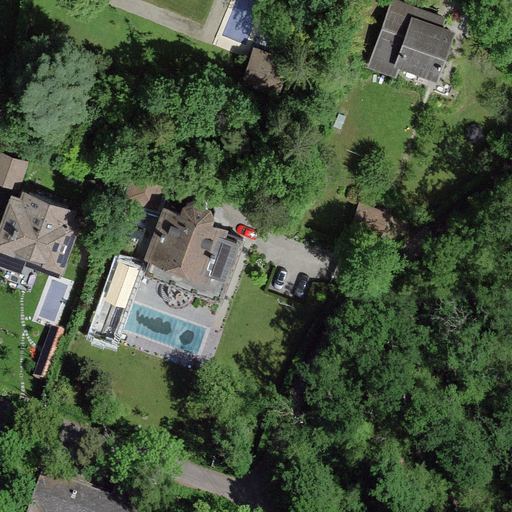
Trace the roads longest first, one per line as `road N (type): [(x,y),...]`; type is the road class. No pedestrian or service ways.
road 1 (residential): [(511,168),(345,313),(288,418),(264,501)]
road 2 (residential): [(264,501),(0,407)]
